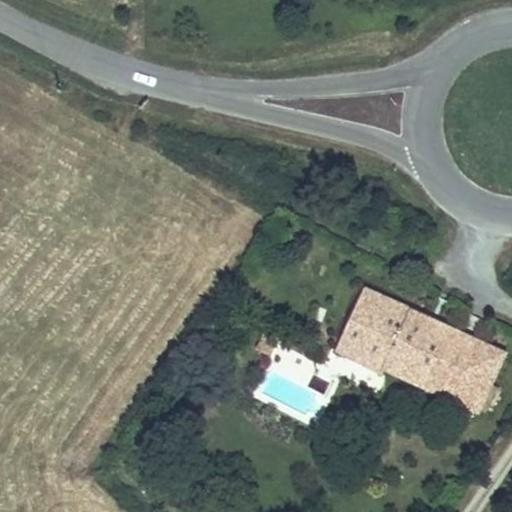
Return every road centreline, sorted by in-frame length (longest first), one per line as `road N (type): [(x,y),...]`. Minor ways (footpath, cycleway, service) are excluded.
road 1 (unclassified): [(211,93),(368,137),(447,182)]
road 2 (unclassified): [(449,54),(354,83),(211,93)]
road 3 (unclassified): [(211,93),(123,71),(0,18)]
road 4 (tertiary): [(449,54),(423,118),(447,182)]
